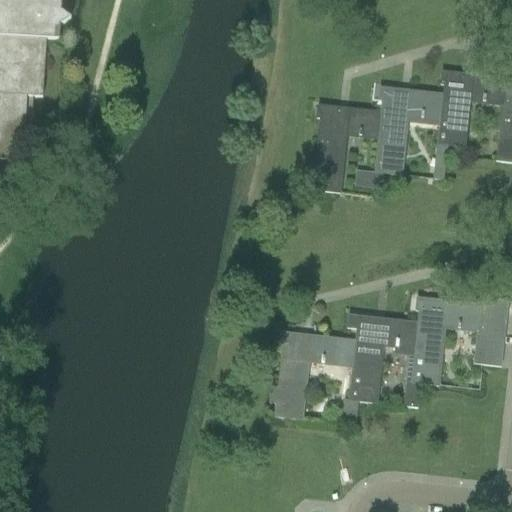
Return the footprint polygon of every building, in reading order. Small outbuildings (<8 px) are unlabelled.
[(0,0),(0,161),(20,163),(20,164),(21,164),(24,124),(33,124),(33,118),(30,117),(32,98),(41,99),(41,97),(40,97),(41,85),(42,85),(44,53),(43,53),(43,42),(57,43),(58,28),(69,21),(59,12),(59,0),(0,0)] [(504,84),(503,96),(511,97),(511,74),(506,74),(505,84),(504,84)] [(439,124),(437,147),(464,150),(470,104),(470,98),(485,100),(484,105),(501,107),(503,96),(504,84),(470,80),(464,79),(464,77),(462,77),(442,75),(441,87),(444,88),(443,100),(442,100),(439,124)] [(377,142),(373,175),(383,176),(401,178),(408,120),(409,115),(423,116),(422,122),(439,124),(442,100),(408,96),(402,95),(402,93),(400,93),(380,91),(379,104),(383,104),(382,118),(380,118),(377,142)] [(501,107),(500,118),(511,119),(511,97),(503,96),(501,107)] [(377,142),(380,118),(340,113),(340,112),(318,109),(317,122),(321,122),(312,194),(340,197),(347,139),(377,142)] [(511,119),(500,118),(495,165),(511,166),(511,119)] [(479,310),(478,322),(504,325),(507,305),(508,305),(508,304),(481,301),(479,310)] [(414,359),(411,385),(420,386),(438,388),(445,330),(445,325),(459,327),(458,332),(477,334),(477,333),(478,322),(479,310),(445,307),(438,306),(438,304),(437,304),(417,302),(416,314),(420,315),(419,329),(417,328),(414,351),(414,359)] [(349,319),(347,331),(358,332),(356,346),(355,346),(353,365),(352,371),(349,403),(358,404),(377,406),(383,348),(384,346),(393,347),(393,349),(393,350),(392,356),(408,358),(405,384),(411,385),(414,359),(414,351),(417,328),(383,324),(377,324),(377,322),(375,322),(349,319)] [(477,334),(476,344),(502,347),(504,325),(478,322),(477,334)] [(271,391),(269,407),(275,408),(274,421),(301,424),(306,380),(308,365),(309,360),(319,361),(319,367),(336,369),(337,363),(353,365),(355,346),(309,341),(302,340),(302,339),(301,339),(280,336),(279,349),(282,349),(277,391),(271,391)] [(476,344),(473,367),(482,368),(501,370),(501,369),(499,368),(502,347),(476,344)] [(405,384),(402,409),(417,411),(420,386),(411,385),(405,384)] [(343,402),(340,427),(355,429),(358,404),(349,403),(343,402)]
